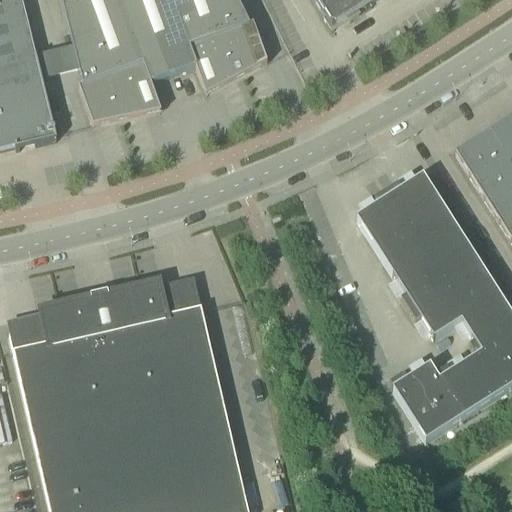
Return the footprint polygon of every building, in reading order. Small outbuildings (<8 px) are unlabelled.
[(0,0),(0,154),(14,151),(15,155),(55,145),(41,84),(35,61),(34,61),(34,60),(19,0),(0,0)] [(143,69),(117,0),(57,0),(82,91),(77,93),(91,131),(159,117),(149,89),(142,69),(143,69)] [(186,53),(167,0),(117,0),(143,69),(142,69),(149,89),(194,73),(187,52),(186,53)] [(232,0),(167,0),(186,53),(187,52),(194,73),(205,100),(266,67),(252,29),(247,31),(232,0)] [(311,0),(324,20),(322,21),(329,31),(378,0),(311,0)] [(511,120),(488,136),(509,171),(511,169),(511,120)] [(509,171),(488,136),(454,158),(476,192),(509,171)] [(511,202),(511,174),(509,171),(476,192),(491,216),(511,202)] [(398,189),(385,197),(384,198),(424,262),(459,240),(421,181),(415,185),(401,194),(398,189)] [(424,262),(384,198),(372,206),(375,211),(355,224),(392,282),(424,262)] [(511,235),(511,202),(491,216),(506,239),(511,235)] [(407,317),(479,272),(459,240),(424,262),(392,282),(404,300),(398,304),(407,317)] [(461,328),(499,303),(479,272),(407,317),(415,329),(420,326),(432,345),(460,327),(461,328)] [(245,511),(199,314),(165,322),(158,290),(39,318),(46,349),(12,357),(47,511),(245,511)] [(511,323),(499,303),(461,328),(472,346),(492,333),(499,346),(489,352),(489,353),(511,390),(511,323)] [(492,333),(472,346),(467,350),(475,362),(473,363),(474,363),(489,353),(489,352),(499,346),(492,333)] [(511,391),(511,390),(489,353),(474,363),(473,363),(450,378),(462,397),(449,406),(460,425),(511,391)] [(460,425),(449,406),(434,382),(435,381),(435,380),(429,371),(407,384),(404,379),(389,389),(392,394),(391,395),(425,447),(460,425)] [(462,397),(450,378),(447,372),(435,380),(435,381),(434,382),(449,406),(462,397)]
